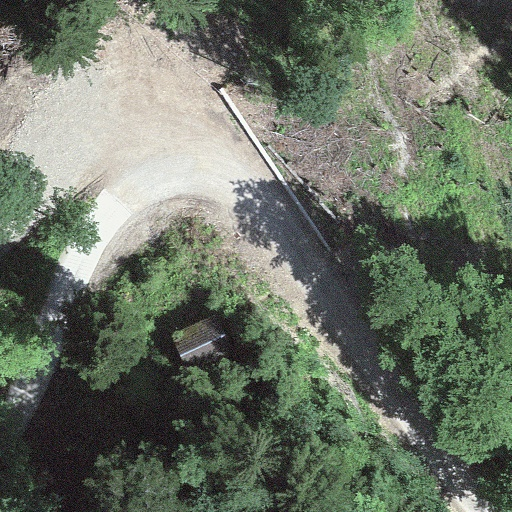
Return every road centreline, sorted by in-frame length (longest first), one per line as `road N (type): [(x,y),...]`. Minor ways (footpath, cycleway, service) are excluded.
road 1 (track): [(0,431),(99,228),(186,149),(217,161),(272,213),(418,434),(480,511)]
road 2 (track): [(186,149),(116,152),(81,167),(0,229)]
